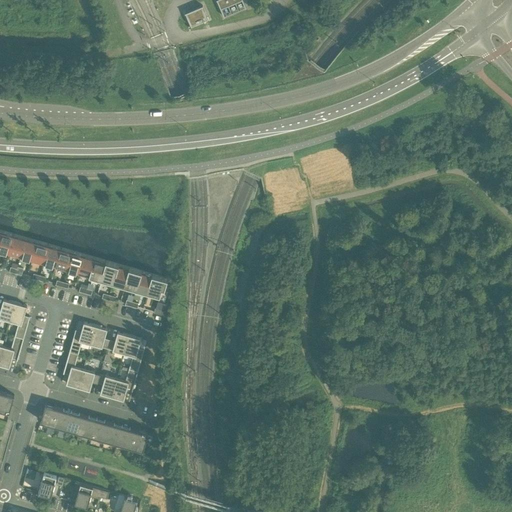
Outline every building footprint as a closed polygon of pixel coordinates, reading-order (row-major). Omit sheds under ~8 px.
[(217,0),(224,16),(246,7),(243,0),(217,0)] [(202,5),(185,12),(191,25),(208,18),(202,5)] [(0,250),(9,253),(14,235),(2,231),(0,239),(0,250)] [(20,256),(25,238),(14,235),(9,253),(20,256)] [(32,259),(37,241),(25,238),(20,256),(32,259)] [(43,263),(48,245),(37,241),(32,259),(43,263)] [(55,266),(60,248),(48,245),(43,263),(55,266)] [(67,269),(72,251),(60,248),(55,266),(67,269)] [(78,273),(83,254),(72,251),(67,269),(78,273)] [(90,276),(95,258),(83,254),(78,273),(90,276)] [(101,279),(107,261),(95,258),(90,276),(101,279)] [(113,283),(118,264),(107,261),(101,279),(113,283)] [(124,286),(130,268),(118,264),(113,283),(124,286)] [(136,289),(141,271),(130,268),(124,286),(136,289)] [(148,292),(153,274),(141,271),(136,289),(148,292)] [(165,278),(153,274),(148,292),(160,296),(165,278)] [(1,307),(0,307),(0,321),(1,321),(2,317),(10,320),(15,301),(4,298),(1,307)] [(27,305),(15,301),(10,320),(18,322),(15,335),(24,337),(30,315),(25,314),(27,305)] [(76,328),(70,350),(79,353),(82,340),(91,343),(96,324),(84,321),(81,330),(76,328)] [(107,347),(110,338),(105,337),(108,328),(96,324),(91,343),(107,347)] [(124,352),(130,334),(118,331),(115,340),(110,338),(107,347),(124,352)] [(141,337),(130,334),(124,352),(133,355),(129,367),(138,370),(144,348),(139,346),(141,337)] [(24,337),(15,335),(11,347),(3,345),(0,355),(0,363),(10,366),(12,357),(17,358),(17,359),(18,359),(24,337)] [(79,353),(70,350),(63,372),(64,372),(69,373),(66,383),(78,386),(83,368),(75,365),(79,353)] [(138,370),(129,367),(126,380),(117,377),(112,396),(124,399),(126,390),(132,391),(138,370)] [(98,381),(100,372),(83,368),(78,386),(90,389),(93,380),(98,381)] [(112,396),(117,377),(100,372),(98,381),(103,383),(100,392),(112,396)] [(14,394),(1,390),(0,394),(0,408),(9,411),(14,394)] [(46,403),(41,420),(54,424),(59,407),(46,403)] [(72,410),(59,407),(54,424),(67,428),(72,410)] [(84,414),(72,410),(67,428),(79,431),(84,414)] [(97,417),(84,414),(79,431),(92,435),(97,417)] [(110,421),(97,417),(92,435),(105,438),(110,421)] [(122,425),(110,421),(105,438),(117,442),(122,425)] [(135,428),(122,425),(117,442),(130,445),(135,428)] [(148,432),(135,428),(130,445),(140,448),(139,452),(146,454),(150,441),(146,440),(148,432)] [(38,491),(51,495),(57,476),(44,472),(38,491)] [(80,483),(75,481),(70,500),(75,501),(75,502),(88,505),(91,495),(99,497),(99,495),(101,488),(80,482),(80,483)] [(99,495),(107,497),(109,490),(101,488),(99,495)] [(125,495),(119,511),(133,511),(137,499),(125,495)]
